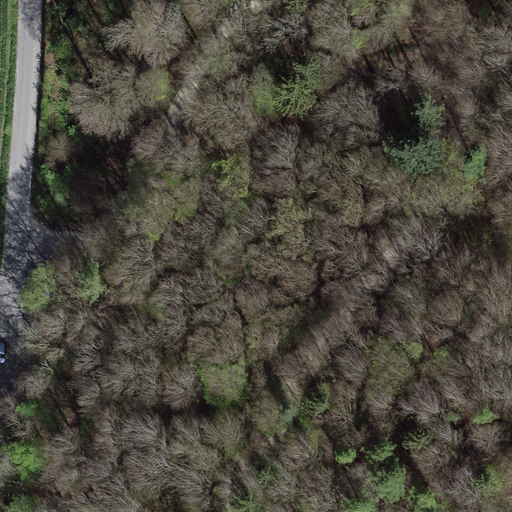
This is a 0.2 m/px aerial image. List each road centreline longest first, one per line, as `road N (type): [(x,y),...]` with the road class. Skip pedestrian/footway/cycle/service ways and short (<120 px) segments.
road 1 (track): [(459,42),(467,101),(452,161),(306,366),(233,511)]
road 2 (unclassified): [(26,0),(0,420)]
road 3 (track): [(119,220),(393,103),(459,42)]
road 4 (track): [(55,511),(119,220)]
road 5 (track): [(119,220),(200,67),(251,0)]
road 6 (track): [(119,220),(164,0)]
